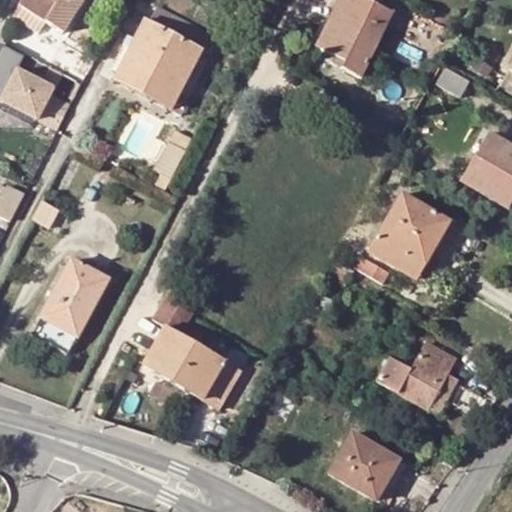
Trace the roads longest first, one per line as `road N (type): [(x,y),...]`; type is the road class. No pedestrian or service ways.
road 1 (tertiary): [(225,492),(181,471),(0,422)]
road 2 (tertiary): [(0,425),(199,511)]
